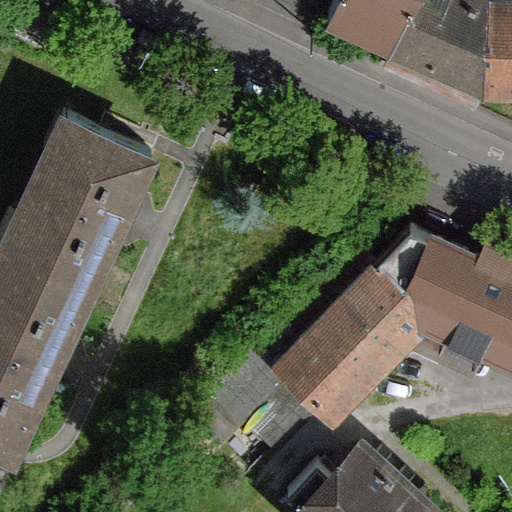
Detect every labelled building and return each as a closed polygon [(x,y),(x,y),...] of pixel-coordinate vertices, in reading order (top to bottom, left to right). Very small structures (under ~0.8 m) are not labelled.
[(511,0),(489,1),(487,0),(335,0),(321,30),(345,41),(354,21),(397,40),(487,81),(511,81),(511,0)] [(487,81),(397,40),(387,62),(476,105),(487,81)] [(67,106),(9,234),(95,272),(153,145),(67,106)] [(333,306),(305,334),(360,384),(427,315),(484,255),(414,222),(380,257),(333,306)] [(0,434),(17,442),(95,272),(9,234),(0,252),(0,434)] [(333,306),(380,257),(359,238),(312,286),(333,306)] [(511,246),(493,238),(484,255),(427,315),(511,355),(511,246)] [(333,306),(312,286),(285,315),(305,334),(333,306)] [(305,334),(285,315),(193,413),(225,444),(247,420),(278,451),(328,400),(283,359),(305,334)] [(338,409),(360,384),(305,334),(283,359),(328,400),(338,409)] [(309,504),(302,511),(444,511),(445,511),(369,441),(338,473),(309,504)] [(309,504),(338,473),(319,456),(290,487),(309,504)]
